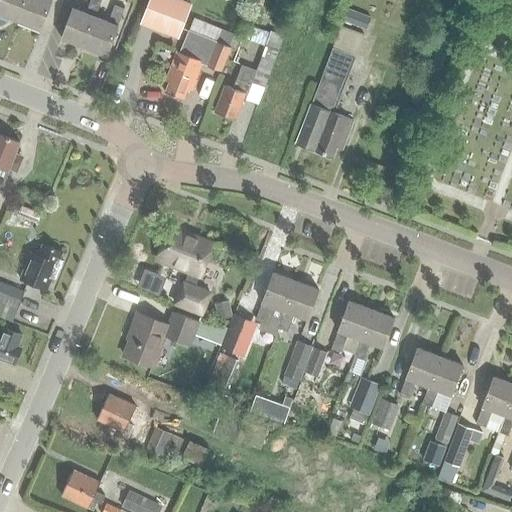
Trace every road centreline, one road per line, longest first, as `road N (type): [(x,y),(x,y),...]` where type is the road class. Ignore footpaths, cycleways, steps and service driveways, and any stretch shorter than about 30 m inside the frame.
road 1 (tertiary): [(511,283),(208,170),(149,166)]
road 2 (residential): [(0,496),(149,166)]
road 3 (tertiary): [(149,166),(118,128),(0,83)]
